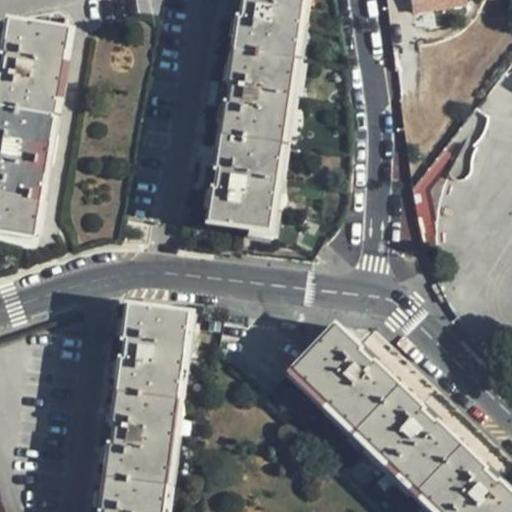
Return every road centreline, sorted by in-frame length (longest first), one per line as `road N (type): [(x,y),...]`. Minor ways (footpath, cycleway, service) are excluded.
road 1 (residential): [(0,310),(150,272),(372,295)]
road 2 (residential): [(358,0),(384,147),(372,295)]
road 3 (unknown): [(165,273),(203,0)]
road 4 (unknown): [(74,511),(106,278)]
road 5 (residential): [(372,295),(397,304),(511,415)]
